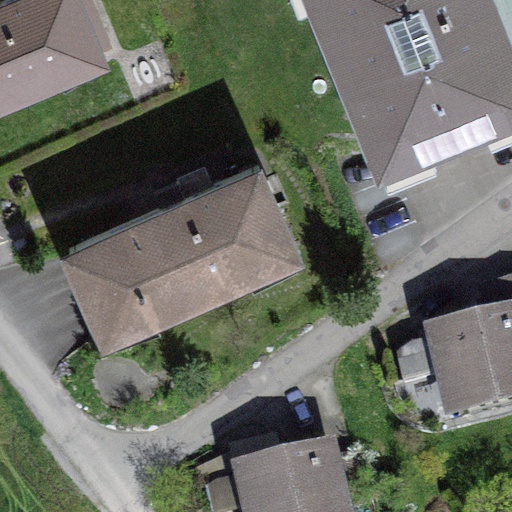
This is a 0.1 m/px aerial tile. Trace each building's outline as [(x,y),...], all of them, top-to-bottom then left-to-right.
[(77,0),(4,0),(0,2),(0,92),(99,52),(77,0)] [(320,0),(384,156),(511,104),(511,60),(487,0),(320,0)] [(71,246),(107,328),(293,247),(257,165),(71,246)] [(492,324),(433,338),(450,412),(511,396),(511,292),(486,298),(492,324)] [(250,511),(342,511),(366,505),(354,453),(330,459),(329,454),(242,476),(250,511)]
